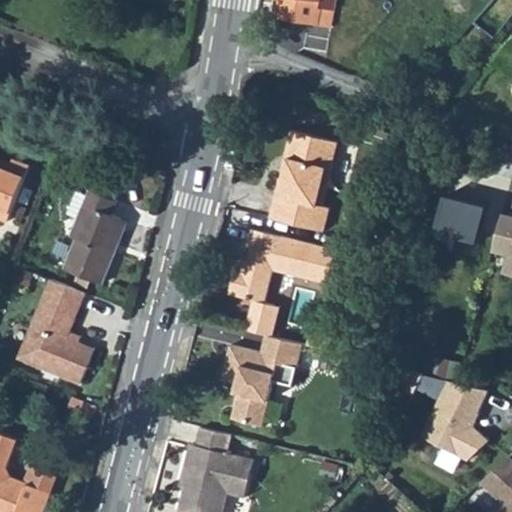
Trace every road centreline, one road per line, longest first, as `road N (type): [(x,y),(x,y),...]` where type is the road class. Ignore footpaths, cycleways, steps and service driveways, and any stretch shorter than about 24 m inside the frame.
road 1 (residential): [(111,511),(207,129)]
road 2 (residential): [(511,146),(225,38)]
road 3 (residential): [(207,129),(0,49)]
